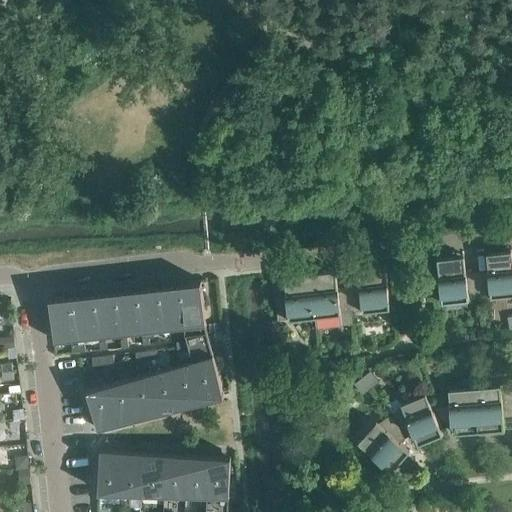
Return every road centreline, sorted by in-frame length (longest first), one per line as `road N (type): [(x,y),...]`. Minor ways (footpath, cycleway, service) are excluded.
road 1 (residential): [(28,278),(511,233)]
road 2 (residential): [(58,511),(28,278)]
